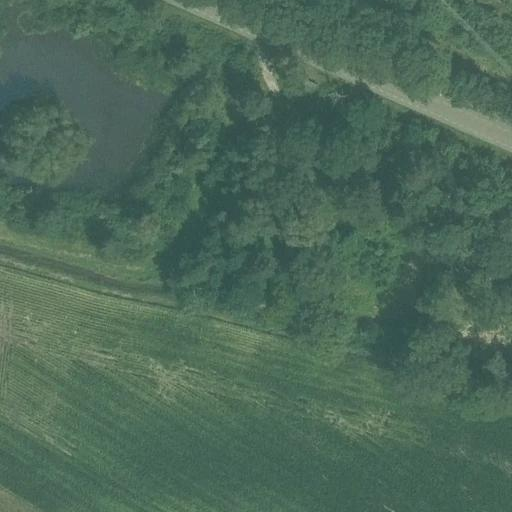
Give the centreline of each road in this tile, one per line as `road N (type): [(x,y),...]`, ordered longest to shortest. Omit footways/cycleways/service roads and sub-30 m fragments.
road 1 (track): [(277,96),(239,119),(211,152),(171,255),(112,266),(0,233)]
road 2 (unclassified): [(511,138),(193,0)]
